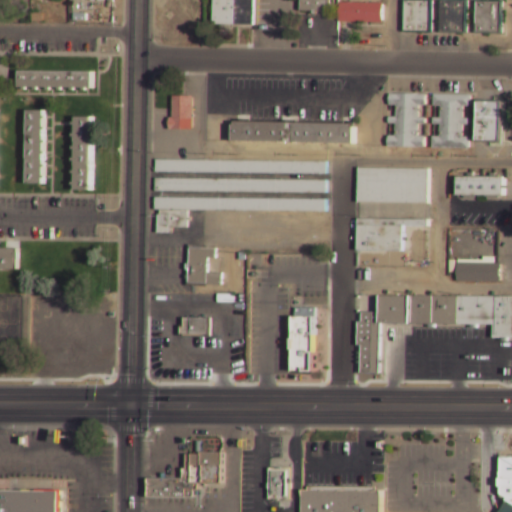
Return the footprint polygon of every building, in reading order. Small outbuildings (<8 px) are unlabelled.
[(213,0),(253,0),(253,27),(213,26),(213,0)] [(301,0),(329,0),(329,12),(302,12),(301,0)] [(404,2),(432,2),(432,33),(404,33),(404,2)] [(441,2),(468,2),(468,33),(441,34),(441,2)] [(340,3),(383,4),(383,23),(340,23),(340,3)] [(477,3),(503,3),(503,34),(477,34),(477,3)] [(19,71),(91,70),(91,87),(19,87),(19,71)] [(389,138),(397,138),(397,125),(390,125),(390,119),(397,119),(397,107),(391,107),(391,96),(427,96),(427,107),(420,107),(420,119),(427,119),(427,126),(420,126),(420,138),(426,138),(426,149),(389,149),(389,138)] [(433,138),(441,138),(441,126),(434,126),(434,120),(441,120),(441,108),(435,108),(435,97),(472,96),(472,109),(464,109),(464,120),(472,120),(472,126),(467,126),(467,133),(464,133),(464,139),(471,139),(471,150),(433,150),(433,138)] [(169,120),(173,119),(173,98),(192,98),(193,131),(169,131),(169,120)] [(480,105),(506,106),(505,145),(479,144),(480,105)] [(28,112),(45,112),(46,186),(28,186),(28,112)] [(75,117),(92,117),(92,191),(75,191),(75,117)] [(233,127),(235,127),(235,124),(353,127),(353,130),(355,130),(355,146),(233,144),(233,127)] [(155,161),(328,162),(328,175),(155,175),(155,161)] [(359,171),(429,170),(429,204),(359,205),(359,171)] [(154,180),(327,181),(327,194),(154,193),(154,180)] [(460,180),(506,180),(506,198),(460,198),(460,180)] [(155,199),(327,201),(327,213),(155,211),(155,199)] [(160,211),(186,211),(186,227),(170,227),(170,232),(157,232),(157,215),(160,215),(160,211)] [(244,214),(293,216),(292,226),(243,224),(244,214)] [(359,221),(429,221),(429,228),(403,228),(403,254),(359,254),(359,221)] [(246,230),(282,232),(282,240),(245,237),(246,230)] [(215,249),(203,249),(203,246),(187,245),(187,285),(207,285),(207,283),(221,284),(221,274),(207,274),(207,259),(215,259),(215,249)] [(0,248),(16,248),(16,268),(0,268),(0,248)] [(458,265),(501,265),(501,283),(458,284),(458,265)] [(411,323),(379,323),(379,313),(379,296),(412,296),(411,323)] [(494,324),(438,324),(438,327),(429,326),(429,324),(411,323),(412,296),(496,297),(496,324),(494,324)] [(496,297),(511,297),(511,336),(494,336),(494,324),(496,324),(496,297)] [(315,308),(314,374),(293,373),(293,308),(315,308)] [(379,323),(378,374),(360,373),(361,346),(357,346),(357,323),(361,323),(361,313),(379,313),(379,323)] [(183,318),(210,318),(210,336),(181,335),(181,327),(183,327),(183,318)] [(149,475),(184,475),(184,468),(189,468),(189,452),(225,452),(226,480),(201,480),(201,486),(196,486),(196,494),(149,495),(149,475)] [(494,465),(511,465),(511,499),(494,499),(494,465)] [(270,471),(292,471),(292,502),(270,502),(270,471)] [(0,511),(0,491),(60,492),(60,511),(0,511)] [(302,511),(302,495),(382,495),(382,511),(302,511)]
